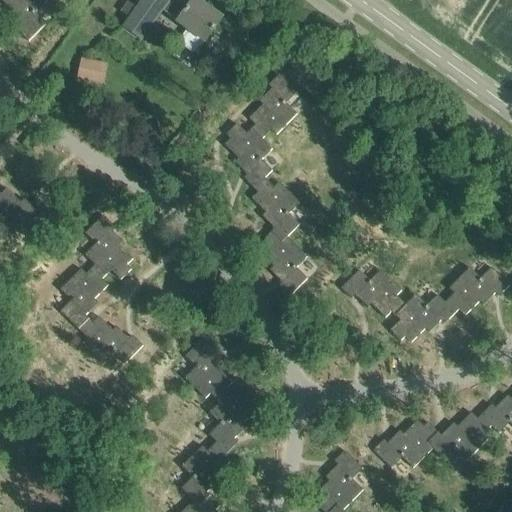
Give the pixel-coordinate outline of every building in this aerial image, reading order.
[(46,1),(44,0),(0,0),(12,11),(8,15),(21,27),(18,31),(29,41),(46,23),(35,12),(46,1)] [(177,22),(187,29),(180,40),(180,45),(191,53),(197,52),(205,42),(222,18),(196,0),(193,0),(187,9),(175,0),(143,0),(138,8),(128,1),(121,12),(130,18),(124,27),(141,39),(161,10),(178,22),(177,22)] [(82,59),(77,80),(103,85),(107,64),(82,59)] [(251,128),(262,138),(271,129),(276,134),(297,113),(286,102),(297,92),(279,73),(268,84),(272,88),(259,100),(263,104),(249,118),(255,124),(251,128)] [(243,178),(253,188),(264,177),(265,178),(272,170),(261,159),(272,148),(262,138),(251,128),(246,133),(236,123),(226,133),(230,138),(224,144),(238,158),(234,162),(247,174),(243,178)] [(274,228),(272,231),(281,241),(287,236),(287,237),(300,224),(289,214),(300,203),(279,182),(274,187),(265,178),(264,177),(253,188),(258,192),(251,198),(265,212),(262,216),(274,228)] [(0,236),(8,244),(19,233),(30,244),(48,226),(37,215),(34,219),(21,206),(18,210),(3,196),(0,199),(0,236)] [(95,264),(106,275),(110,271),(120,281),(130,270),(126,266),(132,260),(119,245),(122,242),(110,229),(113,226),(103,215),(85,233),(95,244),(84,255),(94,265),(95,264)] [(307,257),(287,237),(287,236),(281,241),(272,231),(261,242),(265,246),(259,252),(273,266),(269,270),(282,283),(278,286),(289,297),(307,279),(296,268),(307,257)] [(101,279),(106,275),(95,264),(94,265),(85,274),(80,269),(59,289),(70,300),(59,311),(76,329),(87,318),(84,316),(97,303),(93,299),(107,286),(101,279)] [(440,308),(451,319),(454,315),(460,321),(474,307),(478,311),(491,298),(494,302),(505,291),(487,273),(476,284),(465,273),(444,294),(449,299),(440,308)] [(401,312),(400,311),(391,302),(396,297),(375,276),(365,287),(354,276),(336,294),(346,305),(350,301),(362,314),(366,310),(380,324),(386,318),(391,322),(401,312)] [(401,312),(391,322),(395,327),(385,336),(396,347),(400,343),(406,349),(420,335),(424,339),(436,326),(440,329),(451,319),(440,308),(432,301),(422,312),(411,301),(400,311),(401,312)] [(87,318),(76,329),(86,339),(81,344),(102,365),(113,354),(123,365),(142,347),(131,336),(128,340),(115,327),(111,331),(98,317),(91,323),(87,318)] [(220,404),(231,394),(227,390),(233,384),(219,370),(223,366),(211,353),(214,350),(203,339),(185,357),(196,368),(185,379),(206,400),(211,395),(220,404)] [(231,394),(220,404),(210,414),(221,425),(210,436),(217,444),(218,443),(229,454),(239,444),(235,440),(248,428),(244,424),(258,410),(252,404),(256,399),(246,389),(236,399),(231,394)] [(511,425),(511,397),(510,399),(506,396),(494,408),(490,405),(480,416),(491,426),(498,434),(509,423),(511,425)] [(491,426),(480,416),(476,419),(470,413),(456,427),(452,423),(440,436),(436,433),(426,443),(432,449),(444,461),(455,450),(466,461),(487,440),(481,435),(491,426)] [(412,469),(432,449),(426,443),(436,433),(426,423),(422,427),(416,421),(402,435),(398,431),(386,444),(382,441),(372,451),(390,469),(401,458),(412,469)] [(200,507),(210,497),(207,494),(220,482),(216,478),(230,464),(224,458),(229,454),(218,443),(217,444),(208,453),(203,448),(182,468),(193,479),(182,490),(195,503),(195,502),(200,507)] [(331,511),(338,505),(344,511),(364,491),(352,480),(363,469),(345,451),(334,462),(338,465),(326,478),(329,482),(315,496),(322,502),(317,506),(323,511),(331,511)] [(195,502),(195,503),(185,511),(216,511),(221,508),(210,497),(200,507),(195,502)]
